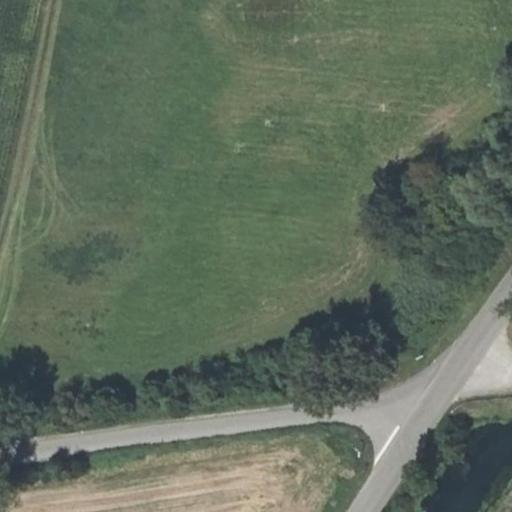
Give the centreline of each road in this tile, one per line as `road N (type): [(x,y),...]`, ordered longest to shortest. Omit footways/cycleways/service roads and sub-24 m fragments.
road 1 (tertiary): [(0,459),(348,408),(421,427)]
road 2 (tertiary): [(511,298),(421,427)]
